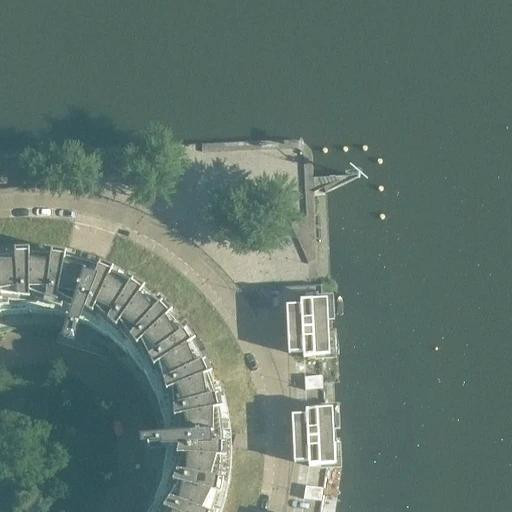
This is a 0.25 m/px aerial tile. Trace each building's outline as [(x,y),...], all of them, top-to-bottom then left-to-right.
[(341,186),(338,178),(318,179),(325,193),(341,186)] [(222,476),(222,473),(223,466),(223,459),(223,452),(223,449),(216,449),(216,444),(216,439),(223,438),(222,431),(221,424),(220,417),(218,410),(217,403),(215,397),(213,390),(210,383),(208,377),(205,371),(202,364),(200,361),(195,352),(191,346),(189,343),(185,337),(183,335),(176,326),(169,319),(164,314),(159,309),(151,302),(145,298),(143,296),(134,290),(125,284),(115,279),(109,276),(99,272),(97,278),(93,277),(87,275),(89,269),(79,266),(72,264),(65,263),(58,262),(51,261),(41,260),(34,259),(27,260),(20,260),(9,261),(2,261),(0,261),(0,511),(213,511),(215,507),(217,500),(218,497),(220,490),(220,486),(221,483),(222,476)] [(329,329),(327,301),(322,302),(321,287),(254,290),(266,309),(286,308),(287,331),(329,329)] [(330,357),(329,329),(287,331),(288,355),(296,354),(303,354),(303,359),(330,357)] [(334,438),(332,410),(306,412),(306,416),(292,417),(293,440),(334,438)] [(335,466),(334,438),(293,440),(294,464),(308,463),(308,467),(335,466)] [(306,488),(305,494),(321,496),(322,490),(306,488)] [(320,503),(321,496),(305,494),(304,500),(320,503)]
